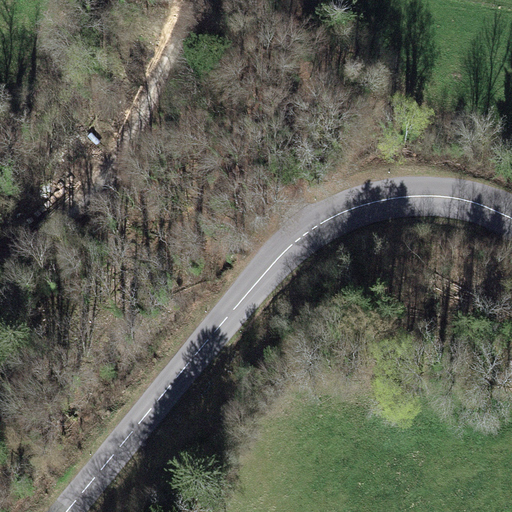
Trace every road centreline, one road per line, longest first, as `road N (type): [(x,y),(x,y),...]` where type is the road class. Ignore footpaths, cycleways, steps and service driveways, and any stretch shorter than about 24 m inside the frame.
road 1 (secondary): [(66,511),(279,257),(318,223),(406,196),(452,199),(511,220)]
road 2 (track): [(0,267),(70,225),(108,183),(198,0)]
